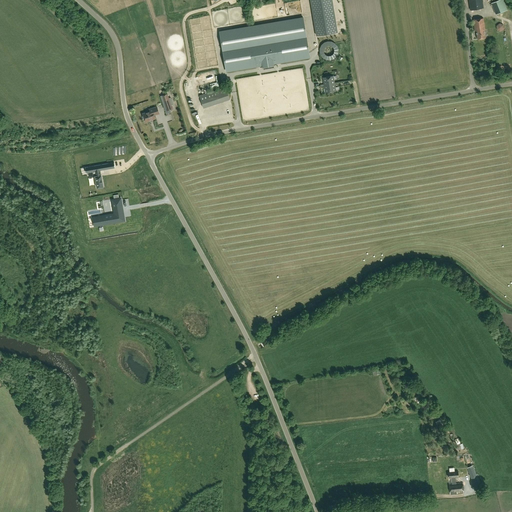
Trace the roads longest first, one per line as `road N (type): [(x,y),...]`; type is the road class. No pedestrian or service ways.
road 1 (unclassified): [(317,511),(249,342),(147,156)]
road 2 (unclassified): [(147,156),(210,134),(511,83)]
road 3 (unclassified): [(147,156),(124,109),(116,41),(78,0)]
road 4 (track): [(203,131),(190,122),(180,89),(189,66),(183,23),(226,0)]
